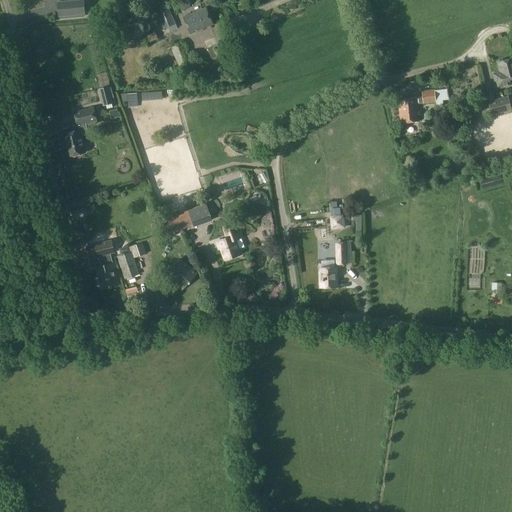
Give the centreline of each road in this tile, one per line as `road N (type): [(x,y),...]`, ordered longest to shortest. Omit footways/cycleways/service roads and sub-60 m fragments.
road 1 (unclassified): [(0,341),(204,306),(296,312)]
road 2 (unclassified): [(296,312),(276,155),(287,139),(371,89),(380,71)]
road 3 (unclassified): [(296,312),(511,339)]
road 4 (unclassified): [(380,71),(396,76),(463,60),(489,32),(507,30)]
road 5 (unclassified): [(281,0),(190,40),(179,19)]
